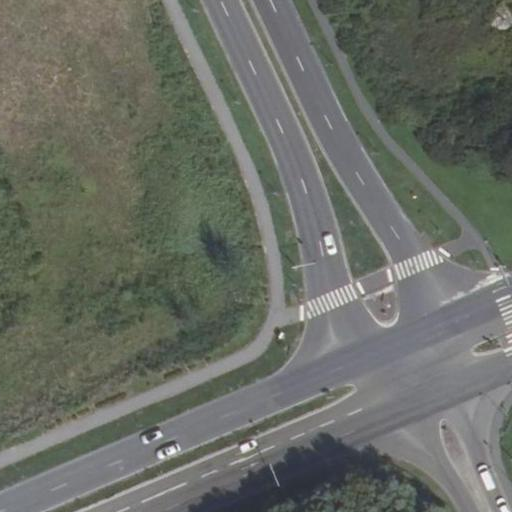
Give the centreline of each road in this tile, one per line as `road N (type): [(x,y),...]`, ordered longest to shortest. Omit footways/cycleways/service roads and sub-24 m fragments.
road 1 (primary): [(396,348),(2,511)]
road 2 (tertiary): [(219,0),(292,155),(334,298),(355,330),(396,348)]
road 3 (tertiary): [(396,348),(420,293),(415,263),(331,130),(269,0)]
road 4 (tertiary): [(106,511),(378,391),(396,348)]
road 5 (primary): [(169,511),(427,400)]
road 6 (unclassified): [(505,511),(469,429),(427,400)]
road 7 (primary): [(511,299),(396,348)]
road 8 (unclassified): [(427,400),(425,437),(467,511)]
road 9 (tertiary): [(511,323),(449,352),(427,400)]
